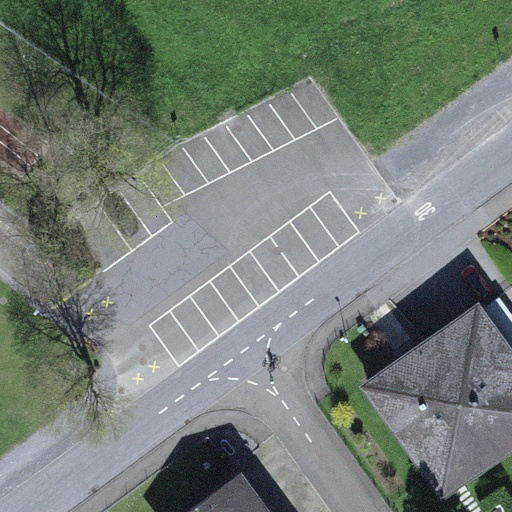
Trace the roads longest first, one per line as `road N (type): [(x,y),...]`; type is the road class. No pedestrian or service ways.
road 1 (residential): [(511,153),(245,350)]
road 2 (residential): [(245,350),(27,511)]
road 3 (residential): [(360,511),(245,350)]
